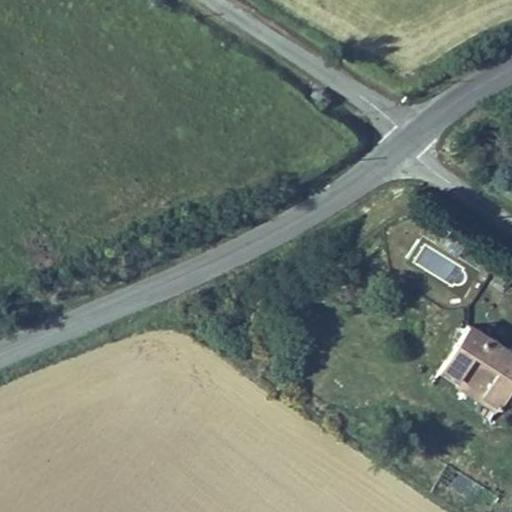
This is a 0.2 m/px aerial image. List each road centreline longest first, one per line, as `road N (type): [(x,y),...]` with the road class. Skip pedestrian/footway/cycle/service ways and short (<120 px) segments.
road 1 (tertiary): [(408,143),(288,225),(0,354)]
road 2 (unclassified): [(408,143),(354,95),(208,0)]
road 3 (unclassified): [(511,223),(408,143)]
road 4 (tertiary): [(511,73),(408,143)]
